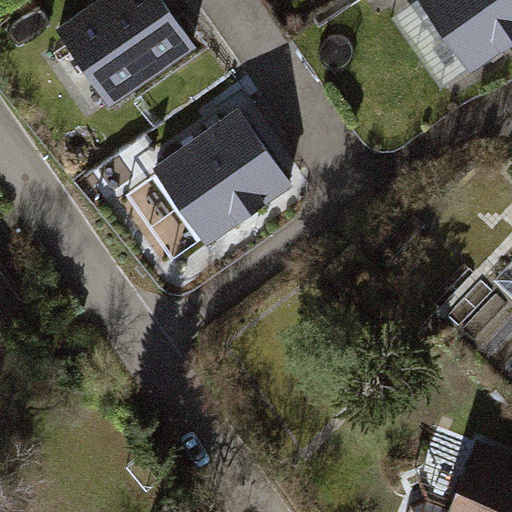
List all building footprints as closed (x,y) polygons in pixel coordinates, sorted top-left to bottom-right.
[(189,46),(155,0),(111,0),(64,34),(112,101),(189,46)] [(511,40),(511,0),(430,0),(426,4),(440,23),(472,69),(511,40)] [(284,182),(237,117),(160,172),(207,237),(284,182)] [(385,276),(356,247),(330,273),(359,302),(385,276)] [(511,265),(496,282),(511,297),(511,265)] [(0,317),(17,306),(0,280),(0,317)] [(425,320),(390,285),(366,309),(401,344),(425,320)] [(511,511),(511,461),(483,450),(458,511),(449,511),(428,504),(414,509),(412,511),(511,511)]
